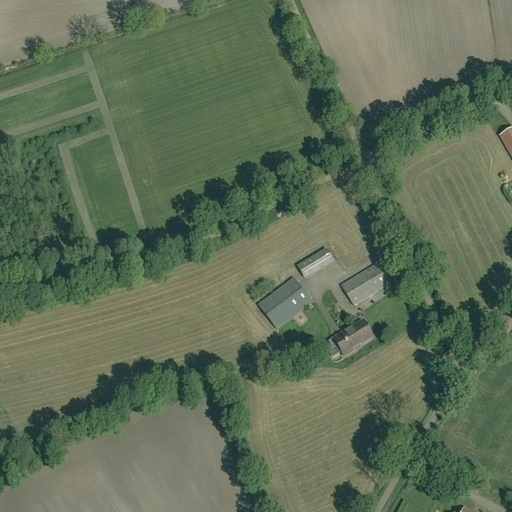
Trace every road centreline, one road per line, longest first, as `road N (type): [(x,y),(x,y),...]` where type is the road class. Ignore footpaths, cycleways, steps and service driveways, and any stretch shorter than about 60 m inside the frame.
road 1 (track): [(289,0),(362,159),(207,235),(0,298)]
road 2 (unclassified): [(378,511),(456,373),(362,159),(511,87)]
